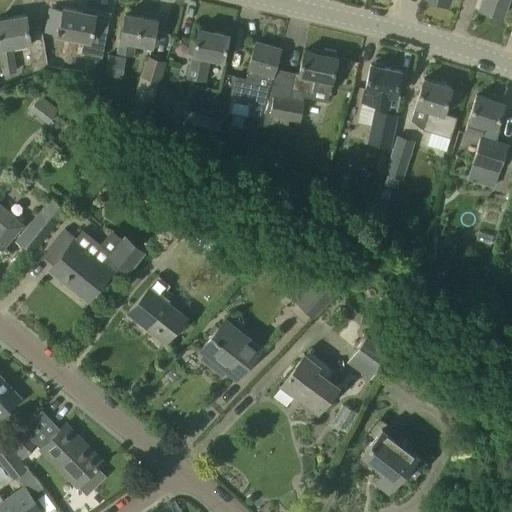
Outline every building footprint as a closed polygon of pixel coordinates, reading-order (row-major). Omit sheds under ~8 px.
[(481,0),(478,7),(503,16),(508,0),(481,0)] [(96,14),(63,8),(62,11),(50,8),(46,31),(58,34),(58,35),(83,40),(80,53),(102,57),(108,26),(95,23),(96,14)] [(158,19),(125,13),(117,52),(133,55),(135,43),(152,46),(158,19)] [(29,27),(27,14),(0,18),(0,56),(3,74),(17,71),(13,46),(28,43),(33,70),(48,68),(40,25),(29,27)] [(229,34),(198,27),(195,41),(190,40),(187,52),(193,53),(187,78),(205,82),(210,58),(223,61),(229,34)] [(259,120),(268,93),(272,77),(273,77),(281,48),(255,42),(248,69),(254,71),(251,80),(235,76),(230,98),(250,103),(247,118),(259,120)] [(324,48),(323,54),(304,50),(299,73),(295,73),(292,89),(312,93),(311,98),(328,101),(337,57),(335,57),(336,51),(324,48)] [(107,54),(103,77),(121,80),(125,57),(107,54)] [(166,61),(146,55),(132,103),(152,109),(166,61)] [(104,60),(94,59),(91,77),(101,79),(104,60)] [(401,71),(371,64),(363,101),(375,103),(366,142),(390,148),(398,113),(396,113),(400,95),(396,94),(401,71)] [(451,87),(424,78),(415,106),(428,110),(422,128),(450,137),(456,117),(443,113),(451,87)] [(298,120),(302,101),(275,95),(271,115),(298,120)] [(504,103),(477,95),(464,133),(480,138),(467,178),(482,183),(487,167),(500,171),(508,145),(496,141),(500,129),(496,128),(504,103)] [(180,133),(188,110),(174,106),(167,129),(180,133)] [(222,121),(188,110),(180,133),(214,145),(222,121)] [(415,141),(396,135),(384,174),(403,180),(415,141)] [(164,183),(147,167),(132,184),(149,199),(164,183)] [(68,211),(51,199),(16,241),(32,255),(68,211)] [(0,247),(20,225),(0,206),(0,247)] [(76,237),(65,228),(42,256),(66,275),(62,280),(87,300),(114,268),(122,275),(126,272),(131,271),(146,251),(124,233),(122,237),(111,228),(100,243),(83,229),(76,237)] [(343,288),(325,270),(313,283),(295,300),(314,318),(343,288)] [(186,317),(149,287),(129,313),(165,342),(186,317)] [(237,379),(262,349),(224,319),(200,350),(211,359),(207,363),(223,376),(227,371),(237,379)] [(390,352),(366,335),(347,361),(371,379),(390,352)] [(317,366),(304,356),(282,385),(317,412),(337,386),(315,369),(317,366)] [(0,416),(20,398),(0,376),(0,416)] [(105,477),(96,468),(103,461),(65,423),(40,448),(77,485),(78,485),(87,494),(105,477)] [(40,442),(24,426),(7,443),(22,459),(40,442)] [(400,432),(395,438),(382,428),(361,454),(383,471),(375,481),(390,493),(407,471),(415,477),(426,462),(407,448),(412,441),(400,432)] [(27,468),(8,445),(0,450),(0,463),(13,480),(27,468)] [(0,511),(42,511),(43,511),(25,486),(4,501),(0,494),(0,511)]
